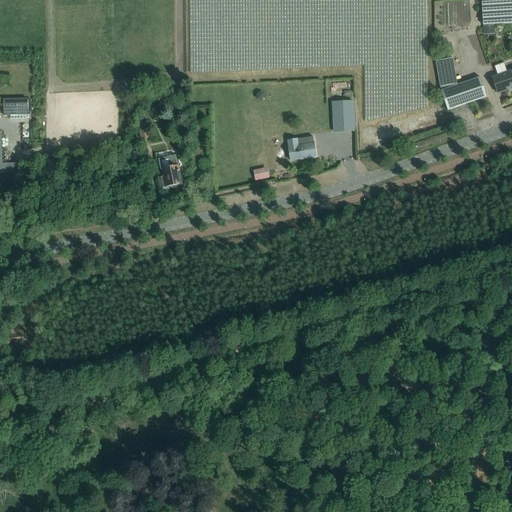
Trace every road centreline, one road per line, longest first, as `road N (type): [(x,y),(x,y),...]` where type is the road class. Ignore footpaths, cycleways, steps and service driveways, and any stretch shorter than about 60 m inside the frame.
road 1 (tertiary): [(0,258),(326,195),(511,129)]
road 2 (unclassified): [(0,432),(346,331)]
road 3 (track): [(346,331),(511,279)]
